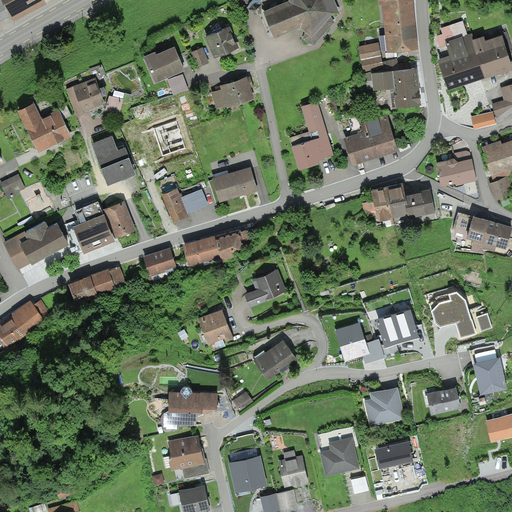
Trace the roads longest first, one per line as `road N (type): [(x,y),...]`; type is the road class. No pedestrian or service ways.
road 1 (residential): [(434,124),(405,167),(146,245),(0,308)]
road 2 (residential): [(511,472),(341,511)]
road 3 (residential): [(422,0),(434,124)]
